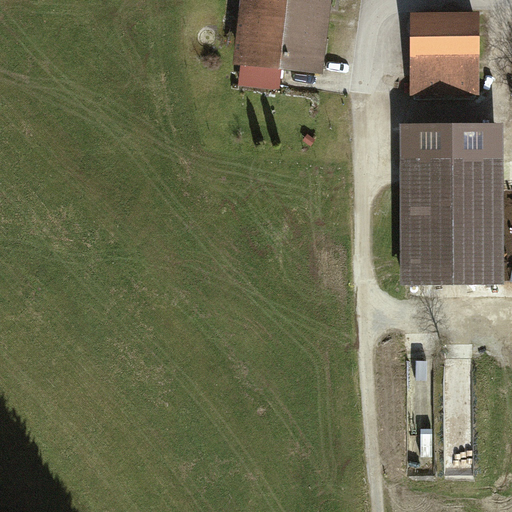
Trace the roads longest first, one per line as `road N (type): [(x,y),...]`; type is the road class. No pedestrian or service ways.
road 1 (track): [(373,0),(359,105),(378,511)]
road 2 (track): [(511,139),(485,121),(360,112)]
road 3 (track): [(364,315),(480,314),(511,303)]
